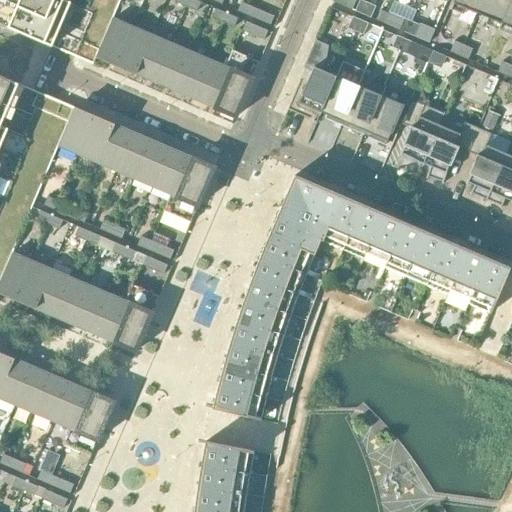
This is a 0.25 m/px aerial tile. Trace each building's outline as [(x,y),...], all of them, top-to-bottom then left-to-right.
[(61,24),(70,3),(62,0),(20,0),(18,6),(61,24)] [(93,63),(112,18),(119,0),(65,0),(70,2),(70,3),(61,24),(52,45),(63,49),(93,63)] [(201,1),(198,0),(186,0),(184,5),(197,10),(201,1)] [(363,14),(368,2),(362,0),(360,0),(356,10),(363,14)] [(477,12),(482,0),(454,0),(453,2),(477,12)] [(501,22),(510,0),(482,0),(477,12),(501,22)] [(511,27),(511,0),(510,0),(501,22),(511,27)] [(238,10),(248,15),(252,5),(242,1),(238,10)] [(375,6),(368,2),(363,14),(371,17),(375,6)] [(252,5),(248,15),(271,24),(275,15),(252,5)] [(9,27),(52,45),(61,24),(18,6),(9,27)] [(222,21),(226,12),(217,8),(213,17),(222,21)] [(239,17),(226,12),(222,21),(235,27),(239,17)] [(407,32),(412,21),(390,12),(385,23),(407,32)] [(356,31),(360,19),(353,16),(348,28),(356,31)] [(114,64),(130,26),(112,18),(93,63),(94,64),(97,57),(114,64)] [(368,23),(360,19),(356,31),(363,34),(368,23)] [(269,30),(246,21),(242,30),(265,39),(269,30)] [(419,25),(412,21),(407,32),(414,36),(419,25)] [(133,72),(149,34),(130,26),(114,64),(133,72)] [(169,42),(149,34),(133,72),(152,80),(169,42)] [(400,50),(405,38),(397,35),(392,47),(400,50)] [(433,51),(405,38),(400,50),(428,62),(433,51)] [(320,116),(321,112),(337,76),(325,71),(328,45),(315,40),(304,67),(312,70),(298,102),(311,107),(309,111),(320,116)] [(450,51),(459,55),(464,44),(455,41),(450,51)] [(171,89),(188,50),(169,42),(152,80),(171,89)] [(464,44),(459,55),(468,59),(472,48),(464,44)] [(190,97),(207,58),(188,50),(171,89),(190,97)] [(222,91),(215,107),(236,116),(260,61),(233,50),(226,66),(216,89),(222,91)] [(209,105),(216,89),(226,66),(207,58),(190,97),(209,105)] [(498,72),(508,76),(511,65),(502,61),(498,72)] [(466,65),(458,94),(488,101),(496,72),(466,65)] [(0,101),(8,105),(18,83),(0,75),(0,101)] [(342,125),(344,121),(359,86),(337,76),(321,112),(333,117),(331,120),(342,125)] [(0,278),(12,252),(37,194),(74,107),(34,90),(18,83),(8,105),(0,123),(0,125),(7,128),(7,129),(0,144),(0,278)] [(423,163),(440,124),(420,116),(427,101),(422,87),(417,85),(412,99),(409,105),(401,122),(411,126),(403,145),(405,146),(401,153),(423,163)] [(364,134),(366,131),(381,95),(359,86),(344,121),(356,127),(354,130),(364,134)] [(381,95),(366,131),(378,136),(376,139),(387,143),(407,95),(385,86),(381,95)] [(209,105),(215,107),(222,91),(216,89),(209,105)] [(0,125),(0,123),(8,105),(0,101),(0,125),(7,129),(7,128),(0,125)] [(78,154),(94,115),(75,107),(59,146),(78,154)] [(489,110),(482,126),(493,131),(500,115),(489,110)] [(94,115),(78,154),(96,162),(113,123),(94,115)] [(460,133),(440,124),(423,163),(430,166),(428,175),(443,180),(448,164),(450,165),(459,146),(468,151),(477,127),(464,122),(460,133)] [(132,131),(113,123),(96,162),(115,170),(132,131)] [(477,127),(468,151),(477,155),(469,173),(471,174),(468,182),(475,185),(472,192),(486,199),(506,153),(485,144),(490,132),(477,127)] [(134,178),(150,139),(132,131),(115,170),(134,178)] [(134,178),(153,186),(169,147),(150,139),(134,178)] [(171,194),(181,172),(188,155),(169,147),(153,186),(171,194)] [(511,155),(506,153),(486,199),(501,205),(504,197),(511,200),(511,199),(511,155)] [(186,174),(193,157),(188,155),(181,172),(186,174)] [(215,167),(193,157),(186,174),(181,172),(171,194),(164,210),(191,222),(215,167)] [(280,209),(270,235),(315,253),(320,240),(340,194),(295,175),(280,209)] [(361,203),(340,194),(320,240),(341,249),(361,203)] [(51,197),(48,195),(44,204),(54,209),(58,200),(51,197)] [(73,217),(77,208),(67,203),(63,212),(73,217)] [(341,249),(363,258),(382,212),(361,203),(341,249)] [(89,213),(77,208),(73,217),(85,222),(89,213)] [(38,219),(46,223),(50,213),(42,210),(38,219)] [(404,222),(382,212),(363,258),(384,267),(404,222)] [(63,219),(50,213),(46,223),(60,228),(63,219)] [(110,233),(114,224),(104,219),(100,228),(110,233)] [(405,276),(425,231),(404,222),(384,267),(405,276)] [(126,229),(114,224),(110,233),(122,238),(126,229)] [(84,239),(88,230),(79,226),(75,235),(84,239)] [(101,235),(88,230),(84,239),(97,245),(101,235)] [(446,240),(425,231),(405,276),(427,285),(446,240)] [(138,244),(148,249),(152,240),(142,235),(138,244)] [(315,253),(270,235),(262,255),(306,273),(315,253)] [(152,240),(148,249),(171,259),(175,250),(152,240)] [(468,249),(446,240),(427,285),(448,294),(468,249)] [(122,255),(126,246),(116,242),(113,251),(122,255)] [(139,251),(126,246),(122,255),(135,261),(139,251)] [(448,294),(469,303),(489,258),(468,249),(448,294)] [(0,292),(14,298),(30,260),(12,252),(0,278),(0,292)] [(168,264),(146,255),(142,264),(164,273),(168,264)] [(306,273),(262,255),(253,276),(299,293),(306,273)] [(489,258),(469,303),(491,312),(510,267),(489,258)] [(33,306),(49,268),(30,260),(14,298),(33,306)] [(49,268),(33,306),(52,314),(68,276),(49,268)] [(68,276),(52,314),(71,323),(87,284),(68,276)] [(245,297),(291,314),(292,309),(299,293),(253,276),(250,283),(245,297)] [(90,331),(107,292),(87,284),(71,323),(90,331)] [(122,325),(115,341),(136,351),(160,295),(133,284),(126,300),(116,323),(122,325)] [(90,331),(109,339),(116,323),(126,300),(107,292),(90,331)] [(291,314),(245,297),(238,319),(284,334),(291,314)] [(280,344),(284,334),(238,319),(236,323),(231,341),(277,355),(280,344)] [(122,325),(116,323),(109,339),(115,341),(122,325)] [(224,363),(271,376),(277,355),(231,341),(227,354),(224,363)] [(0,386),(12,357),(0,351),(0,386)] [(0,386),(0,397),(15,404),(31,365),(12,357),(0,386)] [(266,397),(271,376),(224,363),(219,385),(266,397)] [(31,365),(15,404),(33,412),(50,373),(31,365)] [(69,381),(50,373),(33,412),(52,420),(69,381)] [(71,428),(80,406),(87,389),(69,381),(52,420),(71,428)] [(261,417),(266,397),(219,385),(213,407),(261,417)] [(86,408),(93,392),(87,389),(80,406),(86,408)] [(115,401),(93,392),(86,408),(80,406),(71,428),(64,444),(91,456),(115,401)] [(202,465),(250,473),(254,451),(206,442),(202,465)] [(48,449),(40,468),(53,474),(61,455),(48,449)] [(0,462),(10,467),(14,458),(4,453),(0,462)] [(26,463),(14,458),(10,467),(22,472),(26,463)] [(199,488),(247,495),(247,490),(250,473),(202,465),(199,488)] [(37,479),(47,483),(51,474),(41,469),(37,479)] [(51,474),(47,483),(70,493),(74,484),(51,474)] [(23,490),(26,481),(16,476),(12,485),(23,490)] [(38,486),(26,481),(23,490),(34,495),(38,486)] [(206,511),(244,511),(247,495),(199,488),(195,511),(206,511)] [(68,498),(46,489),(42,498),(64,507),(68,498)]
